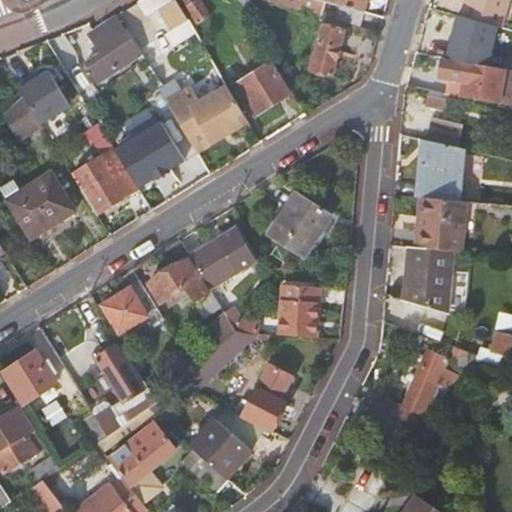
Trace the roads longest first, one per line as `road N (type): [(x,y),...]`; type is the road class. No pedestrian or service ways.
road 1 (residential): [(245,511),(278,485),(349,350),(377,88)]
road 2 (residential): [(377,88),(0,323)]
